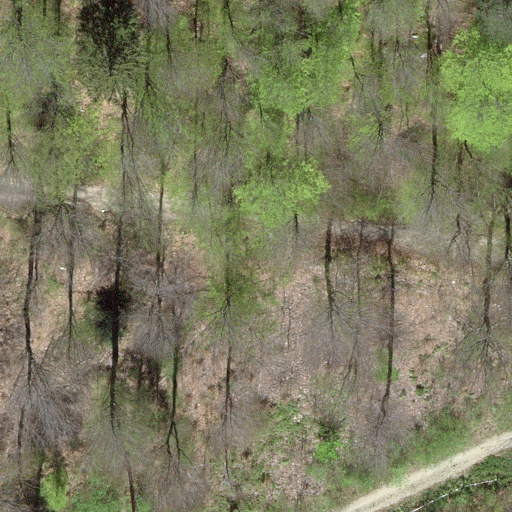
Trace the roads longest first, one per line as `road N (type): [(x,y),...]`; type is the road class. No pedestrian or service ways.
road 1 (track): [(0,190),(339,217),(511,247)]
road 2 (track): [(511,454),(378,511)]
